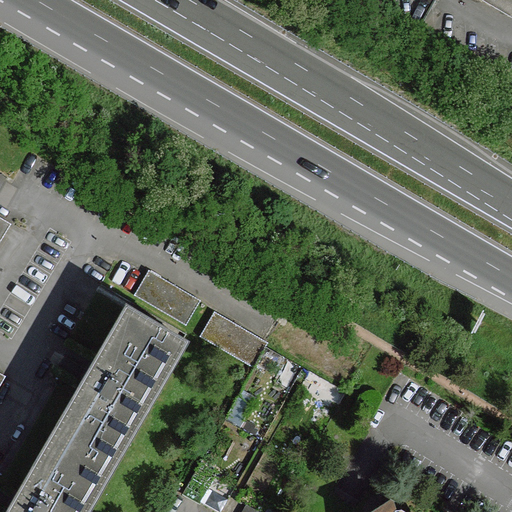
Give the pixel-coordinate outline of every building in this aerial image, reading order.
[(511,0),(482,0),(511,17),(511,0)] [(0,240),(11,223),(0,216),(0,240)] [(150,270),(136,294),(187,324),(201,300),(150,270)] [(127,302),(3,511),(88,511),(190,339),(127,302)] [(215,311),(201,336),(252,365),(266,341),(215,311)] [(201,463),(183,494),(200,503),(218,473),(201,463)] [(409,511),(392,502),(375,511),(409,511)]
